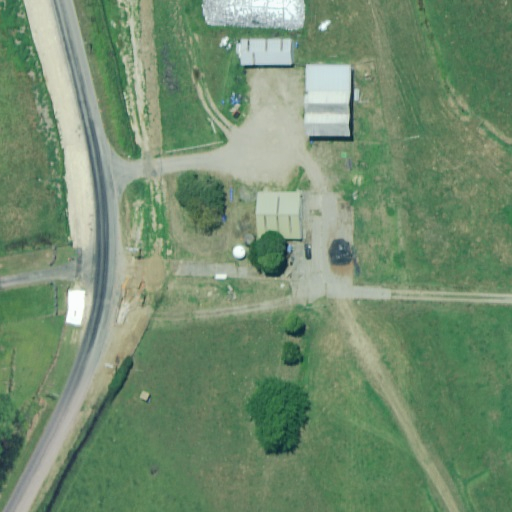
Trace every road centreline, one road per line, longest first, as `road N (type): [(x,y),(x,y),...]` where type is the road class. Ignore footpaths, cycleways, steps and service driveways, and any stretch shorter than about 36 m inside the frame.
road 1 (unclassified): [(90,0),(110,190),(106,290),(77,384),(13,511)]
road 2 (track): [(511,293),(346,288),(167,321),(106,290)]
road 3 (track): [(110,190),(256,152),(293,166),(311,187),(346,288)]
